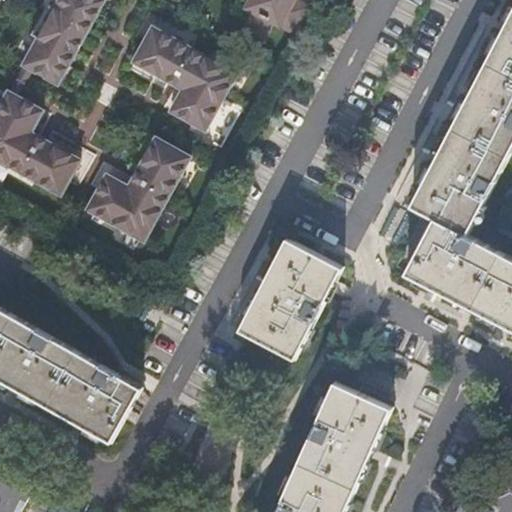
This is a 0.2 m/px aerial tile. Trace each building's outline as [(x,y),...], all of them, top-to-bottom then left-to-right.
[(63,83),(110,0),(63,0),(28,63),(63,83)] [(253,11),(246,24),(267,36),(274,22),(294,33),(309,7),(297,0),(250,0),(247,7),(253,11)] [(438,218),(407,273),(511,327),(511,257),(469,235),(511,152),(511,20),(414,206),(438,218)] [(243,72),(160,26),(140,62),(190,89),(178,111),(210,129),(243,72)] [(35,131),(46,111),(13,92),(0,114),(0,155),(62,193),(82,159),(35,131)] [(149,240),(196,157),(162,138),(135,186),(114,174),(94,209),(149,240)] [(293,241),(243,331),(296,360),(344,267),(293,241)] [(0,305),(0,376),(115,439),(145,384),(0,305)] [(345,511),(394,409),(338,382),(276,511),(345,511)] [(19,511),(37,480),(0,460),(0,498),(0,499),(0,511),(19,511)] [(488,502),(469,493),(458,511),(494,511),(495,509),(501,511),(511,511),(511,461),(509,460),(488,502)]
